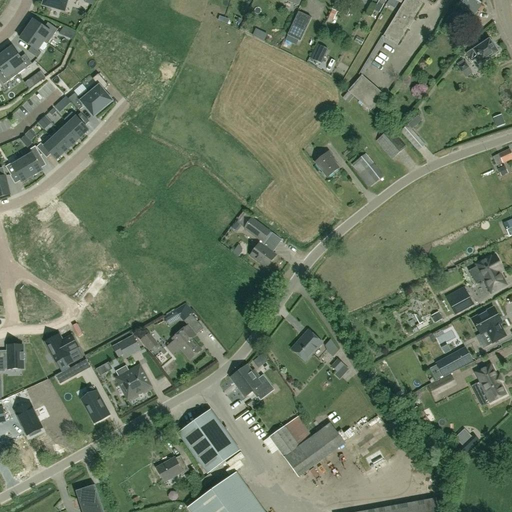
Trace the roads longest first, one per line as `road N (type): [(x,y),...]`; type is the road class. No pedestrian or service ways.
road 1 (residential): [(0,499),(228,367),(325,245),(409,177),(511,137)]
road 2 (residential): [(0,207),(50,185),(126,104)]
